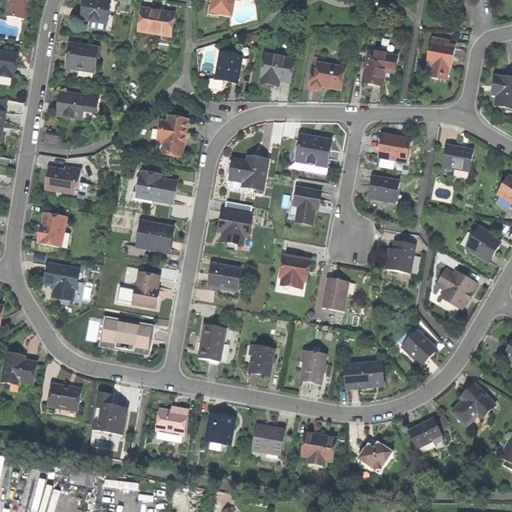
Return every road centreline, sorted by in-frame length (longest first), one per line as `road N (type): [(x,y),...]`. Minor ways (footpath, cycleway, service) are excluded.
road 1 (residential): [(169,380),(210,149),(226,120),(359,114)]
road 2 (residential): [(169,380),(374,413),(427,393),(448,374),(495,300)]
road 3 (residential): [(54,0),(12,269)]
road 4 (residential): [(12,269),(67,358),(169,380)]
road 5 (residential): [(359,114),(344,197),(352,252)]
